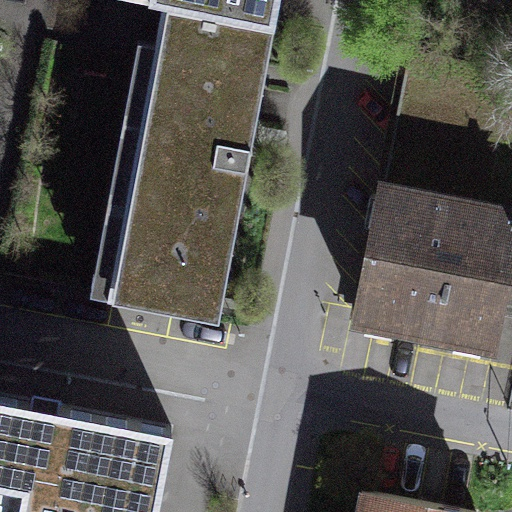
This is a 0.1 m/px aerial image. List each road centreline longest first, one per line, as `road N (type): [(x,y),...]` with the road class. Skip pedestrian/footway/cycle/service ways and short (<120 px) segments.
road 1 (residential): [(360,0),(294,384)]
road 2 (residential): [(294,384),(0,324)]
road 3 (residential): [(511,433),(294,384)]
road 4 (residential): [(294,384),(267,511)]
